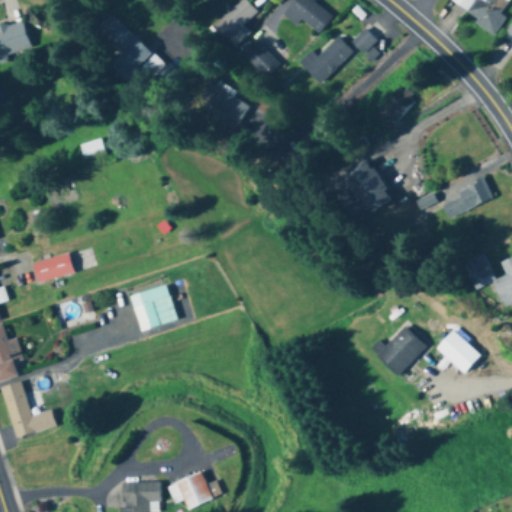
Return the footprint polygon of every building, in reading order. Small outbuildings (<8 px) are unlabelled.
[(297,27),(301,21),(318,34),(333,16),(312,0),(294,0),(282,16),(297,27)] [(453,0),(450,6),(496,34),(505,19),(500,15),(509,0),(453,0)] [(255,13),(245,3),(221,28),(235,42),(245,31),(242,27),(255,13)] [(112,16),(95,34),(104,43),(94,53),(127,83),(138,71),(150,82),(165,66),(112,16)] [(0,60),(32,52),(24,22),(0,28),(0,60)] [(351,44),(368,61),(373,55),(370,52),(379,43),(365,30),(351,44)] [(352,53),(338,38),(318,58),(311,51),(298,64),(319,86),(352,53)] [(280,65),(255,41),(242,54),(266,79),(280,65)] [(200,101),(238,127),(250,109),(212,83),(200,101)] [(373,115),(380,122),(386,115),(394,123),(414,101),(399,87),(373,115)] [(85,164),(106,157),(100,139),(79,147),(85,164)] [(391,203),(369,160),(342,174),(363,217),(391,203)] [(440,203),(448,220),(492,200),(484,182),(440,203)] [(31,264),(36,285),(73,276),(68,255),(31,264)] [(503,308),(511,303),(511,258),(501,264),(506,276),(495,281),(484,255),(463,264),(475,292),(493,284),(503,308)] [(141,333),(176,322),(169,298),(134,309),(141,333)] [(0,381),(16,378),(13,363),(22,361),(17,340),(7,342),(3,326),(0,326),(0,381)] [(397,378),(425,349),(404,328),(375,357),(397,378)] [(434,349),(464,376),(480,357),(451,330),(434,349)] [(55,429),(51,411),(31,417),(22,383),(0,389),(15,440),(55,429)] [(183,500),(186,509),(219,497),(214,485),(206,488),(200,474),(167,485),(173,504),(183,500)] [(120,484),(119,511),(158,511),(158,483),(120,484)]
